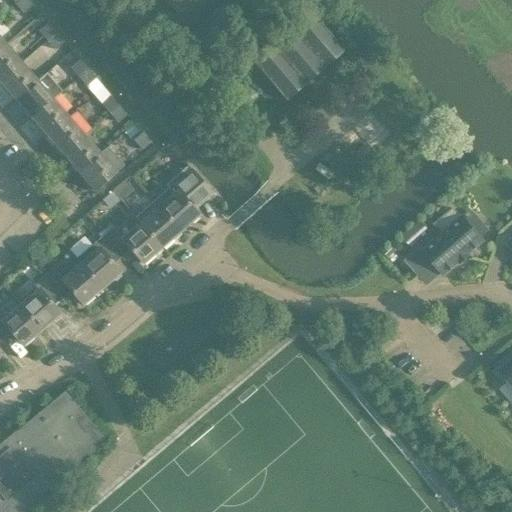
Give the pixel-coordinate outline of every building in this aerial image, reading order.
[(32,5),(27,0),(20,0),(15,4),(23,14),(32,5)] [(165,0),(176,13),(189,2),(186,0),(165,0)] [(307,10),(250,58),(285,100),(343,51),(307,10)] [(38,32),(46,41),(55,33),(47,24),(38,32)] [(64,42),(55,33),(46,41),(54,50),(64,42)] [(0,47),(0,78),(21,62),(5,43),(0,47)] [(70,68),(78,77),(87,69),(79,60),(70,68)] [(0,78),(0,82),(14,99),(37,80),(21,62),(0,78)] [(95,78),(87,69),(78,77),(86,86),(95,78)] [(37,80),(14,99),(30,117),(53,99),(62,91),(45,73),(37,80)] [(101,104),(109,114),(118,105),(110,96),(101,104)] [(30,117),(49,139),(69,118),(53,99),(30,117)] [(126,115),(118,105),(109,114),(117,123),(126,115)] [(69,118),(49,139),(63,156),(86,137),(69,118)] [(133,140),(142,150),(151,142),(142,132),(133,140)] [(86,137),(63,156),(78,172),(100,153),(86,137)] [(100,153),(78,172),(94,191),(116,172),(100,153)] [(176,192),(159,207),(180,232),(199,216),(192,208),(201,200),(182,178),(171,187),(176,192)] [(133,191),(124,181),(112,191),(121,201),(133,191)] [(140,223),(162,248),(180,232),(159,207),(140,223)] [(420,247),(405,260),(413,270),(428,257),(444,275),(459,262),(460,263),(469,255),(468,254),(483,241),(462,216),(461,217),(453,208),(434,224),(442,233),(423,250),(420,247)] [(102,235),(122,257),(129,251),(142,265),(162,248),(140,223),(122,239),(112,227),(102,235)] [(75,259),(79,264),(100,289),(120,272),(114,264),(122,257),(102,235),(75,259)] [(43,276),(62,299),(70,292),(81,305),(100,289),(79,264),(61,280),(52,269),(43,276)] [(37,290),(19,305),(40,330),(59,313),(53,306),(62,299),(43,276),(32,285),(37,290)] [(0,338),(1,340),(9,333),(20,347),(40,330),(19,305),(1,321),(0,319),(0,338)] [(511,356),(493,372),(505,385),(509,382),(511,384),(511,356)] [(0,511),(23,511),(107,441),(64,391),(0,444),(0,511)]
